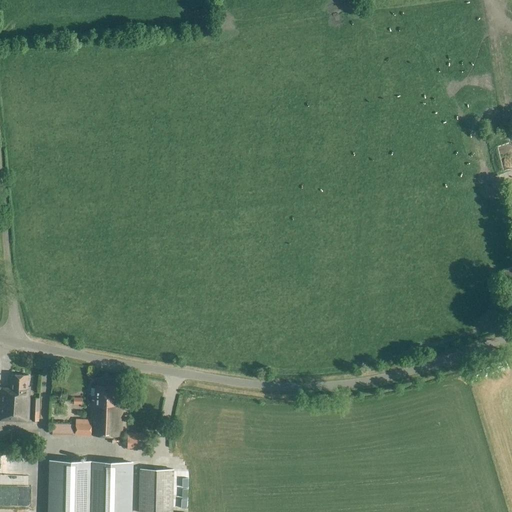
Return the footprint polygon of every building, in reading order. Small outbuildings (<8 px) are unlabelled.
[(511,267),(502,270),(511,304),(511,267)] [(0,388),(0,418),(26,421),(29,388),(27,388),(28,376),(11,375),(10,389),(0,388)] [(93,399),(90,399),(90,419),(76,419),(75,435),(120,436),(121,389),(94,389),(93,399)] [(73,397),(73,405),(82,405),(82,397),(73,397)] [(31,421),(39,421),(39,399),(32,399),(31,421)] [(73,425),(52,424),(52,434),(73,435),(73,425)] [(127,449),(147,449),(148,432),(128,432),(127,449)] [(129,511),(131,462),(51,461),(50,511),(129,511)] [(139,511),(172,511),(173,470),(140,470),(139,511)] [(0,497),(12,497),(11,483),(0,483),(0,497)]
